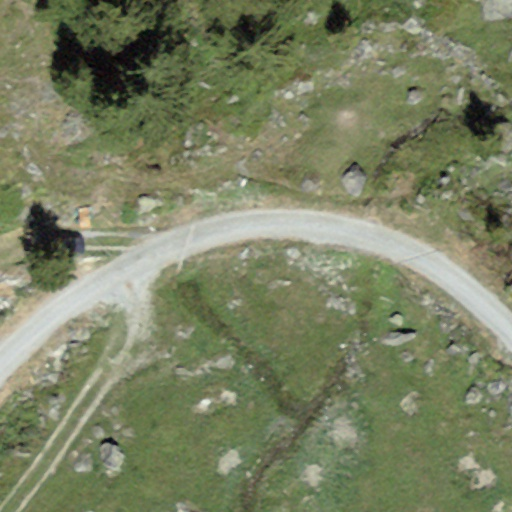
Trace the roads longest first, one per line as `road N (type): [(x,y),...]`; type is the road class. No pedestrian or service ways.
road 1 (track): [(0,355),(61,293),(149,247),(263,222),(376,236),(430,260),(511,329)]
road 2 (track): [(4,511),(136,337),(137,303),(116,264)]
